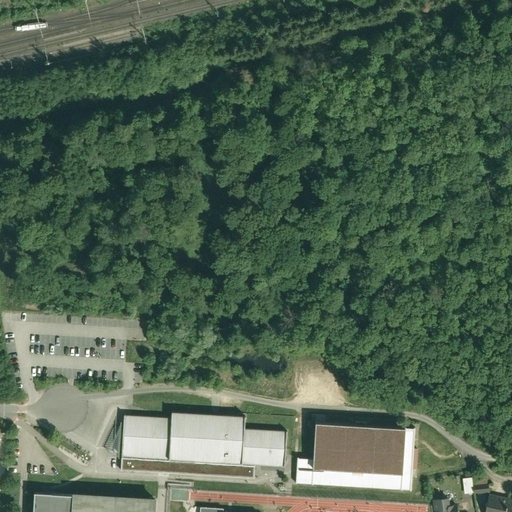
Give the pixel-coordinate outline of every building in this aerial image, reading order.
[(264,475),(264,462),(287,463),(288,428),(249,427),(249,412),(175,409),(175,418),(128,417),(126,470),(264,475)] [(414,421),(312,415),(311,459),(296,458),(296,484),(409,491),(414,421)] [(474,494),(487,493),(482,511),(511,511),(511,497),(488,492),(488,483),(473,484),(474,494)] [(153,511),(155,498),(34,490),(32,511),(153,511)] [(457,511),(457,503),(449,504),(448,495),(433,498),(435,510),(440,510),(439,511),(457,511)]
